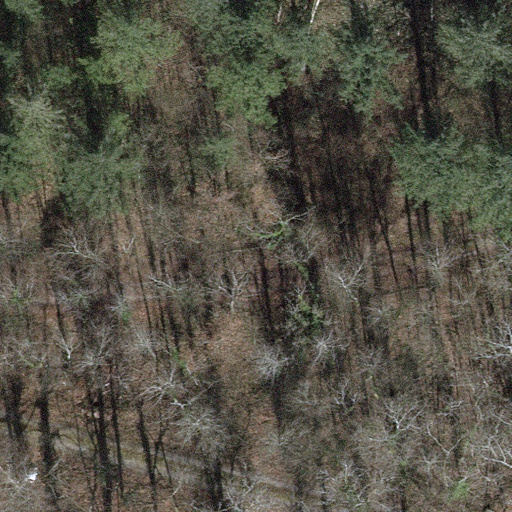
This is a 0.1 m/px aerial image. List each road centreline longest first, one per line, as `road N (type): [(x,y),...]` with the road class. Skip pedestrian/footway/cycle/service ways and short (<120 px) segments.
road 1 (track): [(0,293),(314,281),(511,229)]
road 2 (track): [(0,421),(356,511)]
